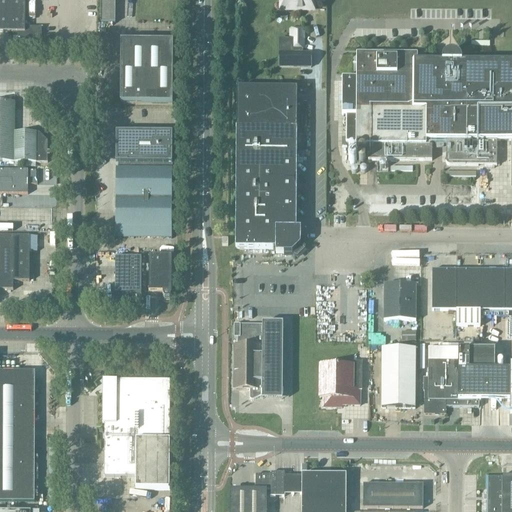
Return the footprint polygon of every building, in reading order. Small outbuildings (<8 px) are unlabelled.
[(43,27),(25,27),(24,0),(0,0),(0,32),(13,33),(13,38),(24,38),(24,41),(13,41),(43,41),(41,41),(41,28),(43,28),(43,27)] [(115,0),(100,0),(101,24),(115,24),(115,0)] [(281,0),(281,10),(282,10),(282,8),(292,8),(293,8),(293,9),(293,10),(294,10),(295,10),(296,10),(296,9),(297,9),(297,8),(297,7),(302,8),(302,9),(303,9),(303,10),(304,10),(313,10),(313,0),(281,0)] [(279,68),(311,68),(311,54),(304,54),(305,28),(290,28),(290,40),(279,40),(279,68)] [(121,104),(172,105),(172,43),(121,43),(121,104)] [(417,55),(356,55),(356,79),(342,79),(342,115),(346,115),(346,143),(356,143),(356,146),(368,146),(368,161),(431,161),(432,145),(436,145),(436,150),(441,150),(442,149),(443,148),(443,147),(443,145),(446,145),(445,162),(445,163),(446,164),(446,165),(447,166),(448,166),(449,166),(496,167),(497,142),(511,142),(511,141),(511,63),(462,63),(462,61),(461,58),(460,57),(459,55),(445,55),(444,57),(442,58),(442,61),(441,63),(417,63),(417,55)] [(297,90),(236,89),(236,124),(235,250),(275,250),(275,254),(292,254),(300,246),(301,229),(296,229),(297,90)] [(14,133),(14,103),(0,102),(0,162),(14,163),(14,133)] [(39,133),(14,133),(14,163),(47,163),(47,142),(39,133)] [(172,239),(172,134),(118,134),(117,186),(115,195),(115,239),(172,239)] [(28,185),(36,185),(36,171),(28,171),(0,170),(0,194),(28,195),(28,185)] [(30,221),(21,221),(21,230),(46,230),(46,221),(42,221),(42,216),(30,216),(30,221)] [(29,237),(13,237),(0,236),(0,290),(13,291),(13,282),(29,282),(29,237)] [(115,258),(115,294),(114,294),(114,304),(141,305),(141,276),(141,258),(115,258)] [(148,294),(163,294),(163,295),(163,297),(163,299),(165,300),(167,300),(169,300),(171,298),(171,296),(171,294),(171,258),(149,258),(148,294)] [(456,311),(456,271),(432,271),(432,311),(456,311)] [(480,271),(456,271),(456,311),(456,327),(480,327),(480,311),(480,271)] [(480,271),(480,311),(504,311),(504,271),(480,271)] [(416,286),(384,286),(383,322),(415,322),(416,286)] [(362,352),(362,297),(321,297),(320,352),(362,352)] [(253,401),(262,397),(261,400),(282,399),(282,388),(283,326),(235,325),(234,339),(238,339),(238,347),(235,347),(234,391),(249,391),(249,399),(250,400),(251,401),(253,401)] [(416,342),(415,332),(401,332),(402,342),(416,342)] [(424,416),(446,416),(446,408),(479,408),(479,402),(510,402),(509,414),(511,413),(511,365),(510,366),(510,371),(494,371),(495,345),(477,345),(477,350),(457,350),(457,345),(437,345),(437,349),(428,349),(428,361),(428,378),(423,378),(423,392),(424,392),(424,416)] [(381,409),(415,410),(415,350),(381,349),(381,409)] [(336,409),(336,406),(360,407),(360,391),(361,391),(362,362),(352,362),(352,366),(320,365),(319,399),(323,399),(322,409),(336,409)] [(0,502),(34,503),(34,373),(0,372),(0,502)] [(105,379),(105,386),(104,478),(135,478),(135,490),(169,491),(170,441),(169,441),(170,381),(117,381),(117,379),(105,379)] [(301,495),(301,477),(292,477),(284,477),(284,474),(270,473),(270,475),(255,475),(255,490),(267,490),(270,490),(270,497),(284,498),(284,495),(292,495),(301,495)] [(301,475),(301,477),(301,495),(301,511),(345,511),(346,475),(301,475)] [(511,511),(511,476),(486,476),(486,491),(487,491),(486,511),(511,511)] [(363,509),(423,509),(423,485),(363,485),(363,509)] [(267,511),(268,489),(230,489),(230,511),(267,511)]
